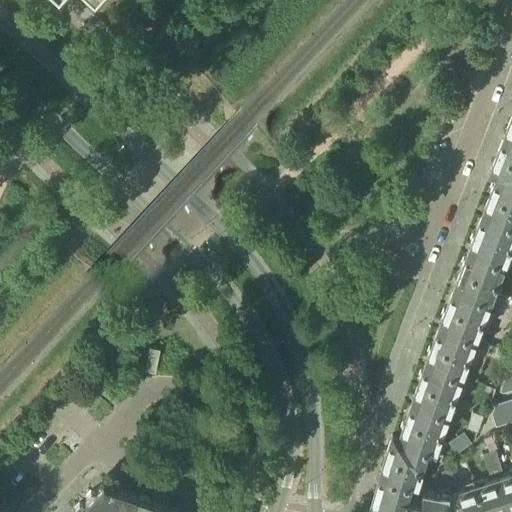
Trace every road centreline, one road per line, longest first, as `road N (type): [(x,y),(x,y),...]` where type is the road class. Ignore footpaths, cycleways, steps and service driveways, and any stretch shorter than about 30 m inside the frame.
road 1 (tertiary): [(313,511),(305,380),(273,294),(219,226),(0,15)]
road 2 (tertiary): [(0,67),(190,251),(257,330),(285,409),(286,464),(273,511)]
road 3 (residential): [(93,445),(140,393),(170,391),(188,404),(194,423),(183,479)]
road 4 (residential): [(432,223),(511,40)]
